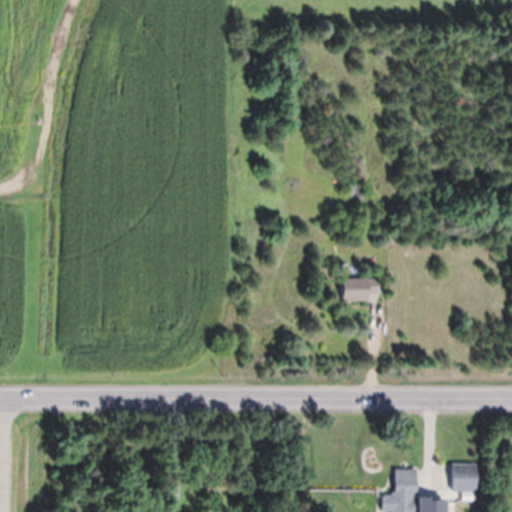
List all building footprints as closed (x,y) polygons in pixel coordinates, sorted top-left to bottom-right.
[(364,187),(345,187),(345,204),(364,204),(364,187)] [(417,212),(408,212),(409,188),(418,188),(417,212)] [(369,293),(365,293),(365,300),(341,300),(340,300),(339,277),(340,277),(367,277),(367,269),(376,269),(376,293),(375,293),(369,293)] [(451,491),(476,491),(476,464),(451,464),(451,491)] [(417,497),(430,497),(431,497),(431,511),(389,511),(389,504),(379,504),(379,494),(389,494),(389,491),(392,491),(392,468),(415,468),(414,494),(410,494),(410,497),(417,497)]
